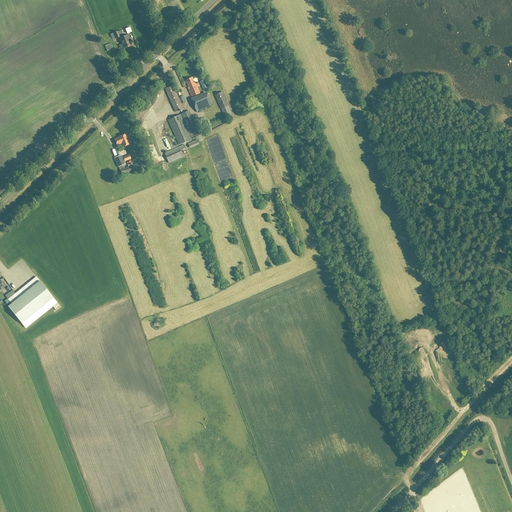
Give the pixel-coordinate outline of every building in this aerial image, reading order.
[(129,38),(128,35),(120,38),(123,48),(131,45),(129,39),(129,38)] [(195,84),(194,83),(197,82),(197,81),(196,79),(195,78),(193,79),(192,77),(185,80),(188,87),(187,88),(191,97),(200,93),(196,84),(195,84)] [(178,98),(172,85),(165,89),(175,111),(182,108),(180,104),(178,98)] [(222,92),(214,95),(220,109),(221,109),(225,118),(232,116),(230,111),(232,110),(230,105),(228,106),(222,92)] [(204,96),(208,107),(212,106),(207,94),(204,96)] [(191,139),(180,115),(168,120),(179,145),(191,139)] [(119,137),(114,139),(117,145),(121,143),(123,147),(129,144),(125,134),(119,137)] [(187,144),(188,146),(189,148),(198,144),(196,140),(187,144)] [(172,149),(168,142),(163,144),(167,151),(172,149)] [(185,150),(183,145),(164,153),(168,163),(183,157),(181,152),(185,150)] [(118,167),(124,164),(121,155),(114,158),(118,167)] [(120,170),(122,174),(139,168),(137,163),(120,170)] [(40,281),(8,307),(21,323),(53,298),(40,281)] [(13,289),(6,295),(10,299),(17,293),(13,289)]
